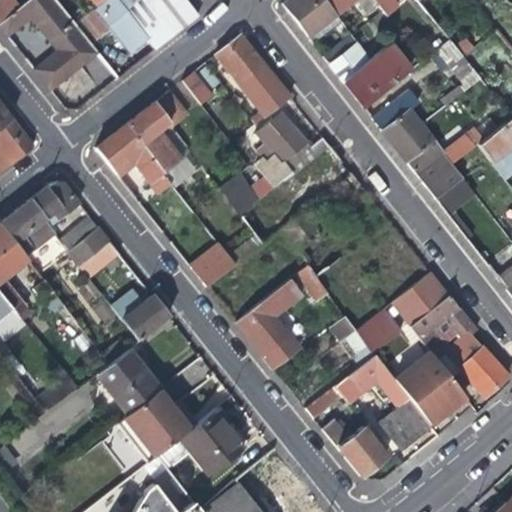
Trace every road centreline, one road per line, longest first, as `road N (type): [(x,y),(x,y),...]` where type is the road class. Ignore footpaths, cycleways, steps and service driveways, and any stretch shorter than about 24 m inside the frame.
road 1 (residential): [(350,511),(61,152)]
road 2 (residential): [(243,4),(511,341)]
road 3 (residential): [(243,4),(61,152)]
road 4 (tertiary): [(511,426),(412,511)]
